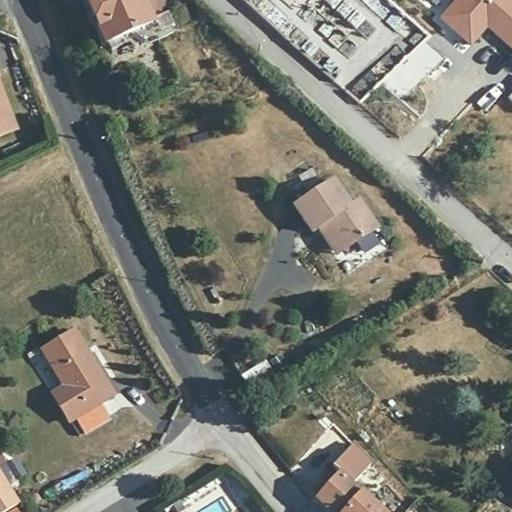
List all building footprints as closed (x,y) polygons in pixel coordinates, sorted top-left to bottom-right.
[(90,0),(102,23),(95,26),(110,56),(118,52),(126,67),(170,46),(147,0),(90,0)] [(511,47),(511,0),(455,0),(441,17),(473,45),(489,27),(511,47)] [(0,135),(18,129),(0,80),(0,135)] [(342,234),(360,262),(395,238),(378,211),(372,214),(354,190),(315,214),(333,241),(342,234)] [(79,331),(43,350),(65,390),(55,397),(69,419),(115,391),(79,331)] [(229,391),(247,425),(271,410),(252,378),(229,391)] [(377,445),(399,422),(379,402),(357,424),(377,445)] [(325,494),(310,511),(371,511),(350,494),(369,473),(349,454),(319,488),(325,494)] [(0,511),(9,511),(22,505),(0,472),(0,511)]
